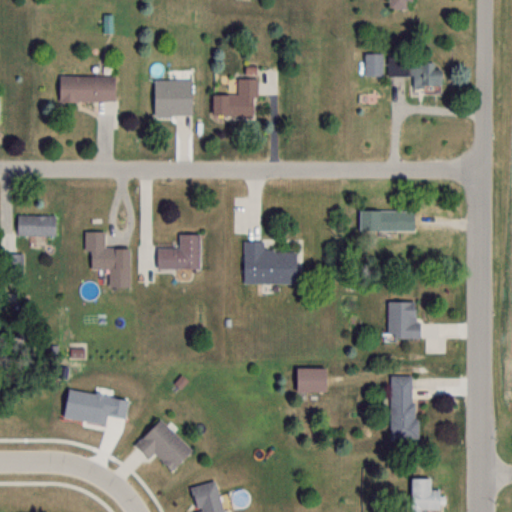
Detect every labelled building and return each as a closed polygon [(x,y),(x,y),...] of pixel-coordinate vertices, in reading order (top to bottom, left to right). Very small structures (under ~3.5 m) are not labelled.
[(410,8),(410,0),(387,0),(388,8),(410,8)] [(363,53),(363,75),(383,75),(383,53),(363,53)] [(439,62),(410,62),(410,86),(439,86),(439,62)] [(113,75),(57,75),(57,101),(113,101),(113,75)] [(211,116),(255,116),(255,78),(236,78),(236,94),(211,94),(211,116)] [(152,116),(192,116),(192,79),(152,79),(152,116)] [(358,210),(358,230),(413,230),(413,210),(358,210)] [(16,234),(55,234),(55,214),(16,214),(16,234)] [(128,247),(103,247),(103,231),(83,231),(83,252),(89,252),(89,269),(107,269),(107,287),(128,287),(128,247)] [(155,268),(198,268),(198,234),(177,234),(177,247),(155,247),(155,268)] [(263,251),(263,241),(243,241),(242,283),(295,284),(295,251),(263,251)] [(1,253),(1,277),(23,277),(23,253),(1,253)] [(386,336),(417,336),(417,300),(386,300),(386,336)] [(294,367),(294,390),(324,390),(324,367),(294,367)] [(389,374),(388,436),(417,437),(417,419),(411,418),(411,375),(389,374)] [(133,443),(148,458),(152,453),(170,470),(190,448),(158,417),(133,443)] [(409,511),(421,511),(421,509),(441,509),(441,489),(429,489),(429,476),(409,476),(409,511)] [(189,486),(195,510),(187,511),(221,511),(214,480),(189,486)]
